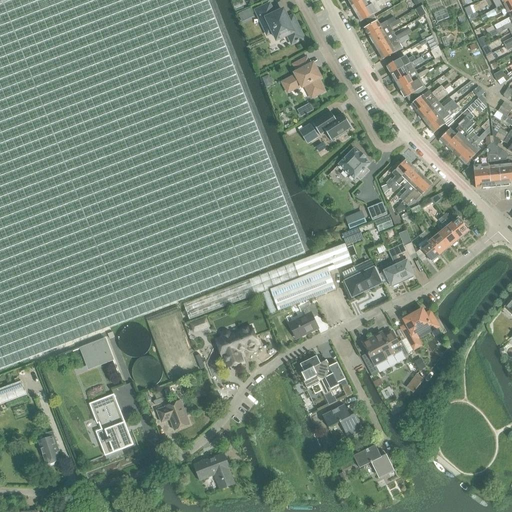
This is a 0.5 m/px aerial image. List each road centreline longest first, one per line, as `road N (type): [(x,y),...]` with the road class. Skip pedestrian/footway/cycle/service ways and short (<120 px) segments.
road 1 (residential): [(0,491),(95,487),(154,469),(191,451),(256,376),(332,334)]
road 2 (residential): [(493,219),(411,146),(362,78),(322,0)]
road 3 (residential): [(332,334),(425,291),(502,228)]
road 4 (residential): [(389,452),(332,334)]
